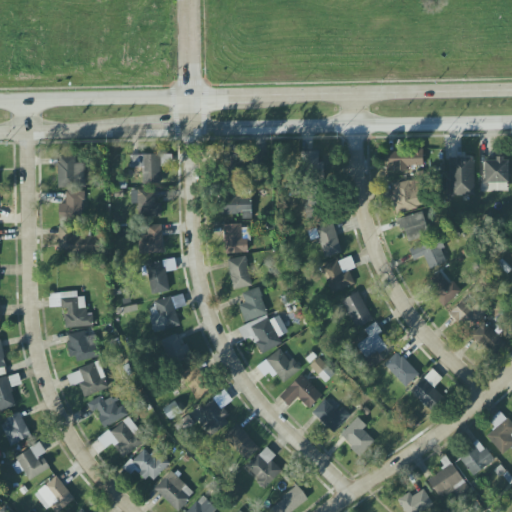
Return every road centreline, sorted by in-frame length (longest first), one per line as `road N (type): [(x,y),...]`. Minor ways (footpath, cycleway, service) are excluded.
road 1 (residential): [(192,0),(194,241),(229,358),(352,494)]
road 2 (residential): [(27,106),(39,356),(68,435),(141,511)]
road 3 (residential): [(358,97),(365,217),(394,290),(488,395)]
road 4 (secondary): [(195,131),(511,123)]
road 5 (secondary): [(511,93),(257,98)]
road 6 (residential): [(331,511),(511,370)]
road 7 (secondary): [(196,100),(0,106)]
road 8 (secondary): [(0,135),(131,132)]
